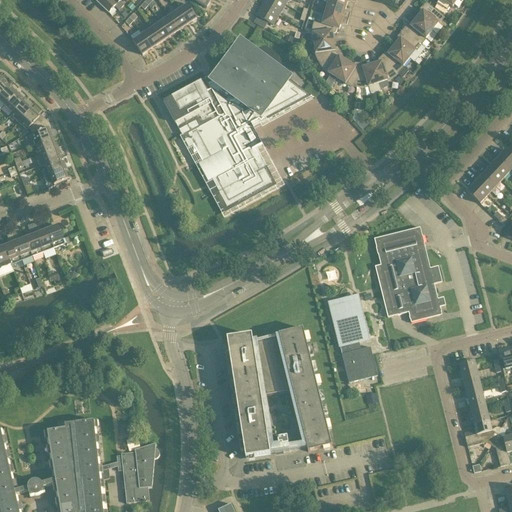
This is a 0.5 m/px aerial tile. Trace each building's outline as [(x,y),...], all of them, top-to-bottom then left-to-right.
[(94,0),(109,14),(115,7),(119,11),(121,9),(112,0),(94,0)] [(112,0),(121,9),(124,6),(120,2),(121,0),(112,0)] [(211,0),(192,0),(207,9),(211,0)] [(265,0),(262,6),(279,16),(286,5),(276,0),(265,0)] [(461,4),(456,0),(438,0),(439,0),(436,4),(447,11),(450,7),(452,9),(454,6),(458,9),(461,4)] [(325,13),(348,20),(350,14),(344,13),(346,7),(329,2),(325,13)] [(422,12),(417,19),(432,32),(439,24),(444,18),(425,3),(419,10),(422,12)] [(178,11),(188,26),(197,19),(187,5),(178,11)] [(279,16),(262,6),(256,16),(273,26),(279,16)] [(188,26),(178,11),(169,17),(179,32),(188,26)] [(347,26),(348,20),(325,13),(322,24),(337,29),(337,30),(339,30),(341,24),(347,26)] [(179,32),(169,17),(160,24),(170,38),(179,32)] [(403,31),(422,46),(426,40),(432,32),(417,19),(411,25),(409,23),(403,31)] [(312,34),(314,44),(334,41),(333,35),(336,34),(337,30),(337,29),(322,24),(314,22),(313,26),(312,30),(311,34),(312,34)] [(170,38),(160,24),(151,30),(161,44),(170,38)] [(161,44),(151,30),(142,36),(152,50),(161,44)] [(394,47),(409,59),(416,51),(417,52),(422,46),(403,31),(397,38),(399,40),(394,47)] [(152,50),(142,36),(133,42),(142,56),(152,50)] [(293,39),(287,36),(284,41),(290,45),(293,39)] [(334,41),(314,44),(315,54),(314,54),(316,59),(317,62),(320,65),(340,52),(338,48),(335,48),(334,41)] [(203,80),(163,102),(175,124),(176,124),(179,131),(182,135),(189,148),(194,145),(203,162),(199,165),(208,182),(212,180),(219,192),(215,194),(225,214),(276,186),(256,148),(262,145),(254,131),(253,129),(311,97),(304,91),(281,74),(284,70),(284,69),(284,68),(282,64),(281,61),(279,58),(276,55),(273,53),(271,50),(267,49),(264,47),(261,46),(259,45),(257,45),(256,45),(253,45),(251,44),(251,45),(247,49),(242,45),(241,45),(216,79),(214,81),(215,82),(216,87),(218,94),(214,96),(205,79),(203,80)] [(381,57),(398,75),(404,68),(403,67),(409,59),(394,47),(389,53),(386,51),(381,57)] [(340,52),(320,65),(322,69),(324,72),(327,75),(328,74),(337,79),(347,62),(342,59),(343,56),(340,52)] [(372,65),(378,84),(388,81),(388,82),(392,80),(395,78),(398,75),(381,57),(378,60),(378,63),(372,65)] [(347,62),(337,79),(345,85),(345,86),(349,87),(352,88),(357,89),(360,64),(355,64),(353,66),(347,62)] [(360,64),(357,89),(361,89),(364,89),(369,89),(368,87),(378,84),(372,65),(366,67),(364,64),(360,64)] [(0,94),(8,86),(0,78),(0,94)] [(0,102),(4,106),(16,93),(8,86),(0,94),(0,102)] [(10,116),(24,101),(16,93),(4,106),(11,114),(10,115),(10,116)] [(18,123),(30,110),(23,103),(24,101),(10,116),(18,123)] [(30,110),(18,123),(26,131),(27,130),(32,134),(37,128),(44,120),(40,116),(38,118),(30,110)] [(35,146),(51,139),(47,129),(50,128),(48,124),(44,120),(37,128),(40,132),(31,135),(35,146)] [(360,127),(359,127),(362,131),(363,130),(368,126),(364,123),(360,127)] [(51,139),(35,146),(39,156),(58,148),(57,148),(55,149),(51,139)] [(58,148),(39,156),(35,157),(39,167),(45,165),(61,159),(58,148)] [(498,159),(511,171),(511,170),(511,156),(506,151),(498,159)] [(49,175),(65,169),(61,159),(45,165),(49,175)] [(490,167),(503,180),(511,171),(498,159),(490,167)] [(483,176),(496,188),(503,180),(490,167),(483,176)] [(69,179),(65,169),(49,175),(43,177),(48,190),(54,187),(53,185),(69,179)] [(475,184),(488,196),(496,188),(483,176),(475,184)] [(19,183),(14,185),(17,194),(23,192),(19,183)] [(29,183),(23,185),(27,196),(33,193),(29,183)] [(467,192),(480,205),(488,196),(475,184),(467,192)] [(502,226),(507,221),(503,217),(498,222),(502,226)] [(46,230),(53,249),(64,245),(56,226),(46,230)] [(440,308),(446,307),(444,298),(438,300),(434,285),(442,283),(438,268),(428,270),(422,245),(424,245),(420,228),(374,240),(378,256),(381,256),(383,265),(375,267),(388,319),(408,313),(411,324),(442,316),(440,308)] [(35,234),(42,253),(53,249),(46,230),(35,234)] [(24,239),(31,257),(42,253),(35,234),(24,239)] [(21,261),(31,257),(24,239),(14,243),(21,261)] [(3,247),(10,266),(21,261),(14,243),(3,247)] [(0,269),(10,266),(3,247),(0,247),(0,269)] [(464,250),(458,252),(466,272),(472,270),(464,250)] [(349,384),(378,377),(370,348),(361,351),(359,342),(368,340),(358,298),(330,304),(342,355),(349,384)] [(228,348),(224,349),(241,453),(245,453),(246,459),(270,455),(284,452),(289,452),(289,446),(287,439),(278,441),(279,446),(273,447),(266,396),(290,392),(302,444),(304,449),(307,449),(308,453),(332,447),(303,329),(254,341),(253,336),(227,340),(228,348)] [(511,368),(511,352),(501,355),(505,370),(511,368)] [(459,377),(477,372),(474,362),(459,366),(461,372),(458,373),(459,377)] [(477,372),(459,377),(460,381),(463,380),(464,386),(480,382),(477,372)] [(464,397),(482,392),(480,382),(464,386),(466,392),(463,393),(464,397)] [(414,383),(397,387),(399,397),(417,393),(414,383)] [(482,392),(464,397),(465,401),(468,400),(469,406),(485,402),(482,392)] [(417,393),(399,397),(401,407),(419,402),(417,393)] [(378,403),(376,394),(366,396),(368,406),(378,403)] [(419,402),(401,407),(404,417),(422,412),(419,402)] [(469,416),(487,412),(485,402),(469,406),(471,412),(468,413),(469,416)] [(422,412),(404,417),(406,427),(424,422),(422,412)] [(487,412),(469,416),(470,420),(473,420),(474,426),(490,422),(487,412)] [(0,511),(19,511),(16,496),(29,492),(30,498),(45,494),(44,488),(56,484),(60,511),(103,511),(101,482),(107,480),(110,479),(110,478),(110,476),(110,473),(109,470),(115,468),(118,468),(118,469),(123,468),(123,472),(127,505),(145,503),(150,502),(148,488),(152,488),(155,461),(155,460),(156,460),(157,459),(158,459),(158,458),(159,457),(159,456),(159,455),(159,454),(159,453),(158,452),(158,451),(157,451),(156,450),(156,445),(144,448),(135,451),(135,453),(121,455),(121,457),(122,461),(117,462),(117,463),(105,466),(99,468),(98,460),(97,453),(94,422),(76,424),(65,425),(66,429),(58,431),(48,432),(55,480),(50,482),(42,484),(41,483),(40,483),(40,482),(39,482),(38,482),(38,481),(37,481),(36,481),(35,481),(34,481),(33,482),(32,482),(32,483),(31,483),(30,483),(30,484),(29,484),(29,485),(29,486),(28,486),(28,487),(28,488),(21,490),(15,491),(1,430),(0,430),(0,511)] [(424,422),(406,427),(408,437),(426,432),(424,422)] [(473,432),(474,436),(492,432),(490,422),(474,426),(476,432),(473,432)] [(492,432),(474,436),(471,437),(470,433),(464,434),(465,438),(468,448),(486,444),(491,446),(498,435),(492,432)] [(507,454),(503,438),(498,435),(491,446),(496,449),(500,468),(510,465),(507,454)] [(511,436),(503,438),(507,454),(511,452),(511,436)]
